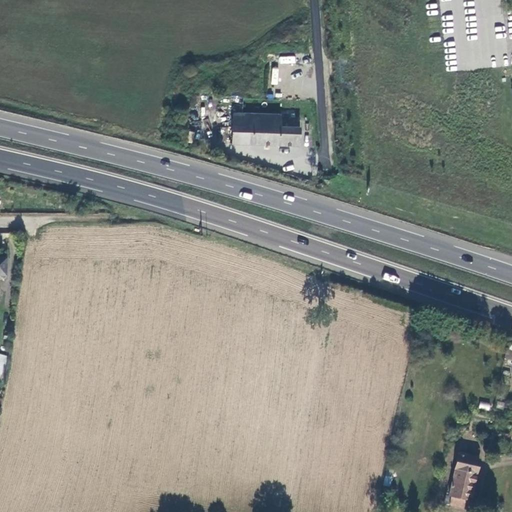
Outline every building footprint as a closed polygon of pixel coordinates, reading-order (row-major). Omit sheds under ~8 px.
[(499,33),(488,35),(489,48),(501,46),(499,33)] [(279,64),(295,63),(295,55),(279,57),(279,64)] [(233,113),(232,143),(248,145),(246,119),(236,118),(236,113),(233,113)] [(238,113),(236,113),(236,118),(246,119),(248,145),(299,144),(300,126),(299,126),(299,114),(286,114),(286,113),(267,114),(238,113)] [(507,347),(506,347),(503,359),(506,361),(508,357),(510,358),(511,351),(511,338),(510,338),(507,347)] [(479,408),(489,410),(491,403),(480,401),(479,408)] [(475,473),(479,457),(457,452),(450,483),(447,483),(444,494),(451,496),(449,503),(466,508),(468,500),(470,500),(477,473),(475,473)]
